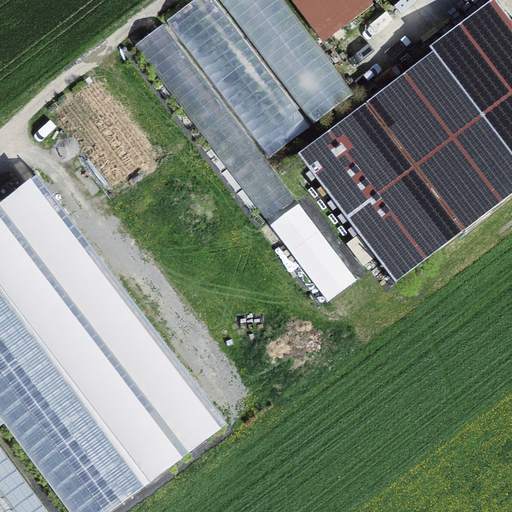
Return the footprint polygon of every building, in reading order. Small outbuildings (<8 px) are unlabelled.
[(214,0),(194,0),(166,21),(269,157),(310,127),(214,0)] [(282,0),(219,0),(313,124),(353,94),(282,0)] [(368,0),(292,0),(324,42),(372,5),(368,0)] [(511,194),(511,54),(478,10),(429,48),(433,52),(298,155),(395,283),(511,194)] [(327,301),(356,280),(164,24),(135,45),(327,301)] [(0,511),(49,511),(0,444),(0,425),(4,423),(69,511),(109,511),(145,486),(0,289),(0,511)]
